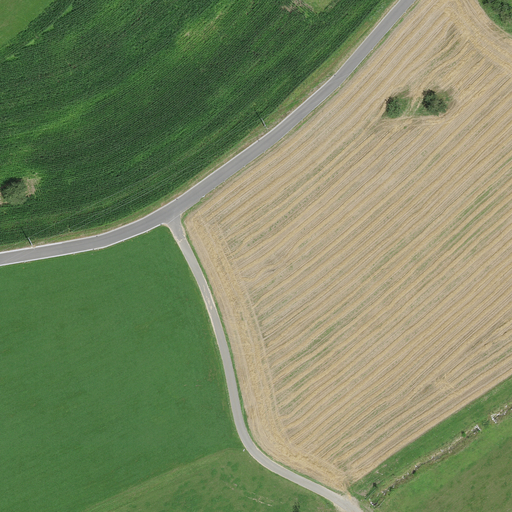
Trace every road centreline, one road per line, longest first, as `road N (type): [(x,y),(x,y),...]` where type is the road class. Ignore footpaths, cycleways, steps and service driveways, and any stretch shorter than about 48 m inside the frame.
road 1 (unclassified): [(0,258),(68,248),(166,215),(334,82),(407,0)]
road 2 (track): [(349,511),(256,458),(242,440),(221,345),(166,215)]
